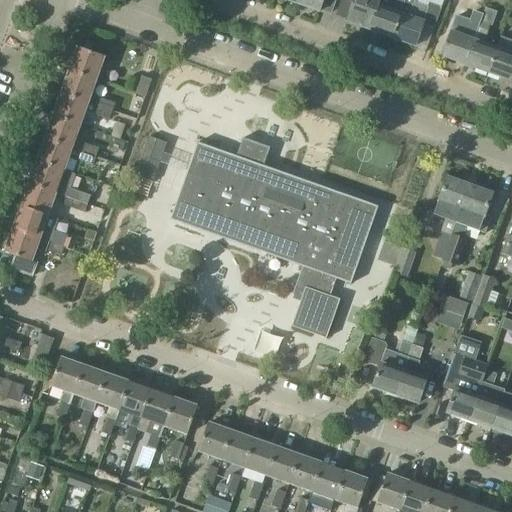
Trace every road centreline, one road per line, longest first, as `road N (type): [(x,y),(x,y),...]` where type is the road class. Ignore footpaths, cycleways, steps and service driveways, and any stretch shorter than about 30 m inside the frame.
road 1 (residential): [(511,477),(0,299)]
road 2 (residential): [(511,159),(141,28)]
road 3 (residential): [(222,0),(511,106)]
road 4 (residential): [(0,162),(56,0)]
